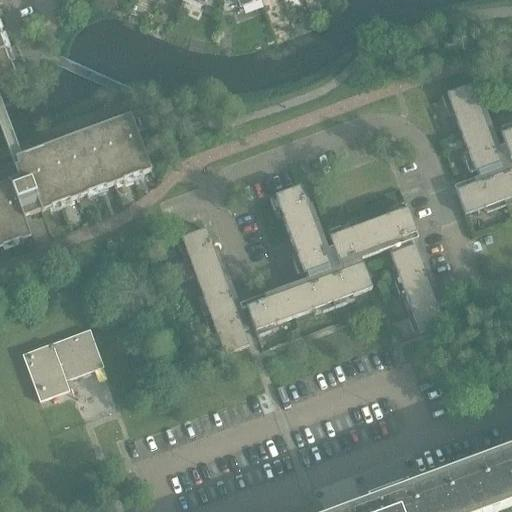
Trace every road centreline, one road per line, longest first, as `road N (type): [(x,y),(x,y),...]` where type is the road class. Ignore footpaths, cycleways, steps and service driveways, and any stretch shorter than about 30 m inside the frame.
road 1 (residential): [(217,186),(369,125),(399,128),(427,158),(471,283),(511,287)]
road 2 (residential): [(232,511),(511,406)]
